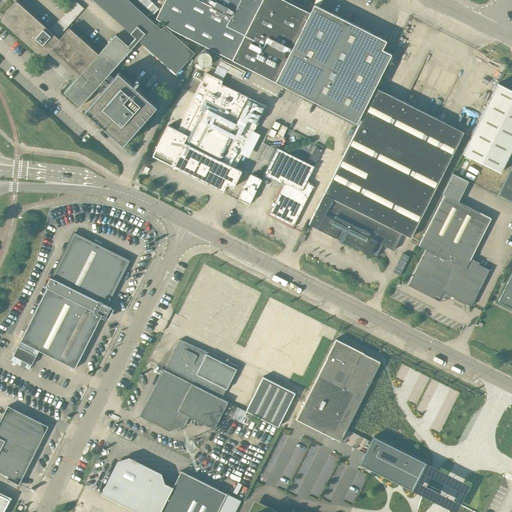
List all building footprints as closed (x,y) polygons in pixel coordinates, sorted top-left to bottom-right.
[(129,46),(124,41),(116,34),(99,54),(69,27),(59,39),(16,1),(0,18),(0,19),(43,58),(46,55),(53,62),(56,58),(77,77),(64,92),(80,106),(134,45),(136,43),(174,76),(193,55),(163,29),(160,32),(124,0),(88,0),(134,41),(132,43),(129,46)] [(138,0),(153,14),(159,8),(150,0),(138,0)] [(314,4),(307,11),(285,0),(165,0),(156,18),(172,29),(357,123),(392,54),(382,49),(386,40),(314,4)] [(74,1),(65,16),(73,20),(82,5),(74,1)] [(392,57),(397,59),(407,40),(402,37),(392,57)] [(501,70),(504,65),(475,52),(471,62),(481,66),(480,68),(498,77),(500,72),(489,67),(491,65),(501,70)] [(157,106),(119,72),(84,110),(123,144),(157,106)] [(153,156),(172,166),(171,168),(177,171),(178,169),(223,192),(227,184),(234,188),(242,171),(235,168),(266,106),(222,83),(223,81),(207,73),(178,130),(168,125),(153,156)] [(511,90),(498,83),(463,153),(501,172),(511,149),(511,90)] [(370,254),(377,242),(394,250),(402,233),(411,237),(464,132),(377,88),(309,224),(370,254)] [(152,91),(149,95),(155,99),(158,96),(152,91)] [(283,137),(287,128),(282,126),(278,134),(283,137)] [(267,143),(258,159),(264,162),(273,147),(267,143)] [(294,227),(297,221),(315,185),(306,181),(314,166),(278,148),(265,173),(284,182),(268,214),(294,227)] [(511,166),(510,171),(497,195),(511,202),(511,166)] [(244,189),(238,199),(249,205),(262,180),(251,174),(246,185),(247,186),(245,189),(244,189)] [(443,194),(445,195),(419,246),(427,250),(409,285),(439,300),(443,292),(447,294),(471,306),(490,270),(470,260),(491,218),(458,201),(468,181),(453,174),(443,194)] [(21,341),(14,355),(31,364),(38,350),(75,368),(102,315),(104,316),(109,318),(113,309),(108,306),(107,305),(129,261),(75,233),(21,341)] [(511,275),(498,302),(511,308),(511,275)] [(327,357),(296,419),(339,440),(380,360),(336,338),(327,357)] [(180,339),(166,368),(223,396),(238,365),(180,339)] [(165,369),(142,415),(170,429),(183,424),(187,415),(214,429),(228,401),(165,369)] [(263,377),(246,410),(278,426),(295,393),(263,377)] [(0,426),(0,472),(9,477),(13,478),(17,477),(21,475),(23,472),(41,436),(42,432),(42,428),(40,425),(36,422),(18,413),(15,412),(10,413),(7,415),(4,418),(0,426)] [(346,429),(343,433),(366,445),(357,463),(409,489),(423,462),(371,435),(368,441),(346,429)] [(119,461),(105,488),(152,511),(235,511),(241,501),(227,493),(181,471),(173,487),(164,483),(162,474),(129,458),(119,461)] [(456,511),(470,485),(423,462),(409,489),(454,511),(456,511)] [(0,511),(4,511),(12,498),(0,491),(0,511)]
